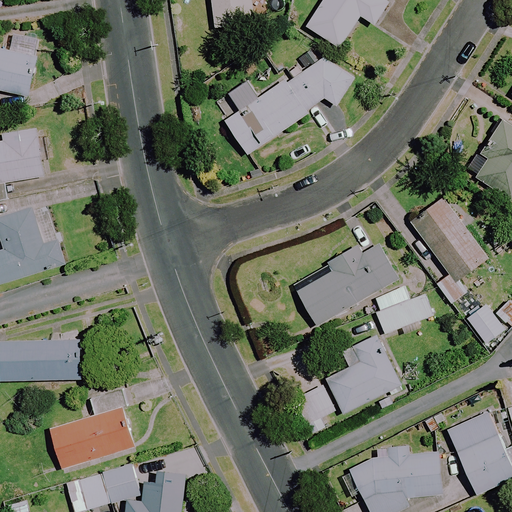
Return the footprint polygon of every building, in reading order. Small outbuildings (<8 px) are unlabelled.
[(256,25),(252,0),(212,0),(216,29),(256,25)] [(390,5),(382,0),(325,0),(308,28),(342,49),(361,18),(377,27),(390,5)] [(0,101),(2,92),(30,98),(41,40),(15,35),(12,53),(0,50),(0,101)] [(354,86),(352,77),(327,60),(291,84),(288,81),(260,99),(249,82),(215,105),(250,156),(328,102),(340,108),(354,86)] [(511,128),(504,124),(483,156),(489,159),(476,178),(511,201),(511,128)] [(46,177),(38,130),(4,136),(6,143),(0,143),(0,205),(11,203),(7,184),(46,177)] [(490,259),(445,199),(412,224),(450,275),(437,285),(452,305),(469,293),(460,281),(490,259)] [(51,243),(40,208),(0,220),(0,230),(6,251),(0,253),(0,285),(66,266),(59,241),(51,243)] [(401,280),(381,245),(363,255),(359,248),(331,264),(335,271),(299,292),(319,327),(401,280)] [(411,302),(405,288),(373,302),(387,335),(403,328),(406,336),(422,329),(419,323),(434,316),(426,296),(411,302)] [(506,331),(487,306),(468,320),(487,345),(506,331)] [(404,386),(380,335),(348,351),(355,367),(328,380),(345,415),(404,386)] [(84,382),(84,342),(1,344),(2,384),(84,382)] [(336,413),(325,386),(297,397),(309,424),(336,413)] [(136,448),(122,405),(93,415),(51,428),(65,470),(136,448)] [(511,444),(505,448),(490,413),(450,430),(478,496),(511,480),(511,444)] [(442,452),(414,453),(413,446),(386,448),(386,453),(352,470),(373,511),(403,511),(415,506),(411,498),(445,496),(442,452)] [(87,511),(142,496),(133,465),(67,484),(75,511),(87,511)] [(185,511),(188,473),(145,469),(140,511),(185,511)] [(31,511),(28,501),(11,506),(12,511),(31,511)]
